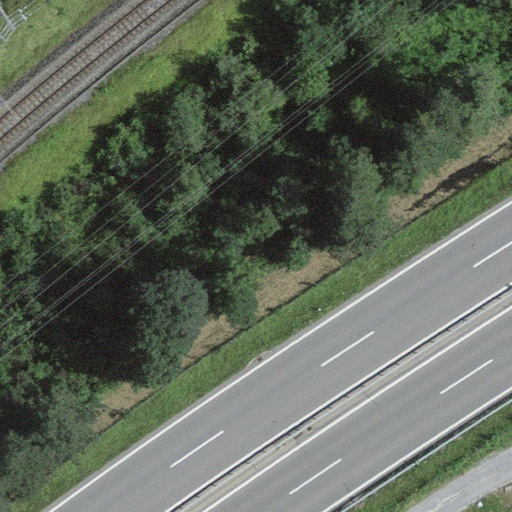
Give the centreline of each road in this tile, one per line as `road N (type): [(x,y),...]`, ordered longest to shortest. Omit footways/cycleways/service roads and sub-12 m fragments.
road 1 (motorway): [(511,242),(108,511)]
road 2 (motorway): [(262,511),(511,347)]
